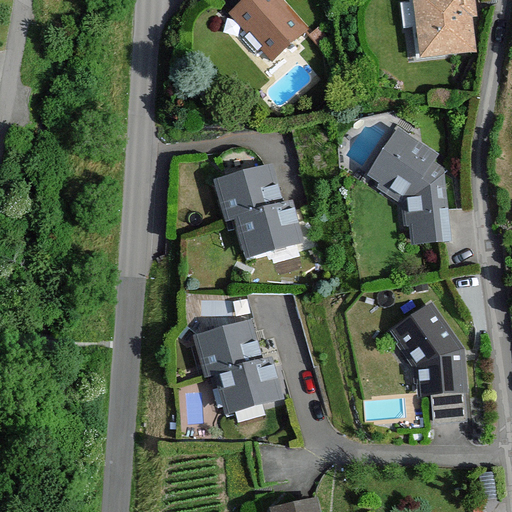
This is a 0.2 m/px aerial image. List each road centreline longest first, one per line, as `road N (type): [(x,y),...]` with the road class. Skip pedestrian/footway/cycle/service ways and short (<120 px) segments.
road 1 (tertiary): [(147,0),(115,511)]
road 2 (residential): [(503,0),(483,172),(511,465)]
road 3 (unknown): [(511,464),(325,471)]
road 4 (track): [(0,132),(23,0)]
